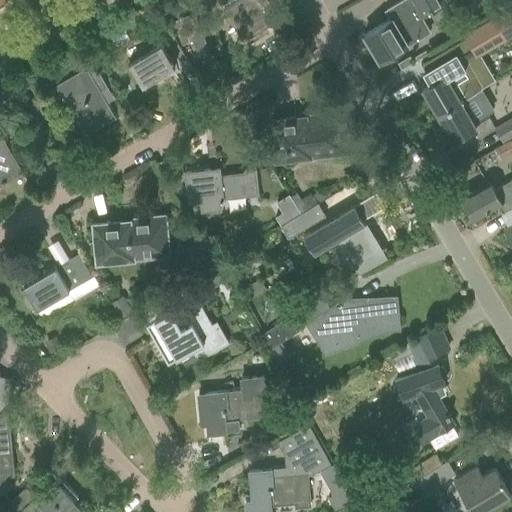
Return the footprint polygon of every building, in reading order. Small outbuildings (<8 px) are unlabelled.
[(218,0),(243,41),(272,23),(279,19),(268,0),(218,0)] [(390,18),(364,34),(380,61),(429,32),(420,17),(446,1),(445,0),(402,0),(386,10),(390,18)] [(155,6),(144,12),(154,30),(156,29),(163,40),(165,39),(168,43),(175,38),(155,6)] [(511,6),(463,35),(464,37),(476,57),(481,54),(511,35),(511,6)] [(179,16),(171,20),(181,44),(189,41),(192,39),(202,35),(192,11),(179,16)] [(420,63),(432,83),(422,89),(437,115),(461,101),(481,88),(468,66),(454,42),(420,63)] [(174,67),(164,50),(161,44),(128,63),(142,86),(174,67)] [(92,65),(85,69),(56,86),(84,134),(114,117),(105,102),(112,98),(92,65)] [(472,120),(461,101),(437,115),(452,141),(475,127),(477,130),(491,121),(486,112),(472,120)] [(48,129),(39,103),(24,107),(33,134),(48,129)] [(305,116),(271,120),(276,160),(306,156),(304,147),(343,142),(340,112),(330,114),(331,122),(306,124),(305,116)] [(511,134),(511,119),(495,129),(502,141),(511,134)] [(0,183),(21,172),(0,134),(0,183)] [(511,139),(495,150),(500,159),(511,151),(511,139)] [(257,193),(255,170),(244,171),(245,173),(219,176),(219,168),(185,171),(189,201),(201,200),(202,210),(220,208),(219,201),(222,200),(222,197),(257,193)] [(489,181),(479,187),(461,197),(473,218),(501,202),(505,210),(511,206),(511,180),(495,190),(489,181)] [(296,193),(290,196),(301,213),(317,203),(331,195),(329,191),(321,196),(318,191),(312,195),(310,193),(300,199),(296,193)] [(375,193),(358,203),(351,208),(350,206),(303,234),(315,253),(339,238),(359,271),(381,258),(358,220),(383,205),(375,193)] [(282,212),(276,216),(281,225),(300,213),(289,195),(276,202),(282,212)] [(288,237),(324,216),(317,203),(301,213),(300,213),(281,225),(288,237)] [(121,221),(92,223),(95,253),(95,255),(96,257),(97,258),(99,260),(100,261),(102,262),(104,262),(106,262),(130,260),(129,255),(134,255),(134,259),(169,256),(168,246),(165,215),(150,216),(151,226),(130,228),(130,220),(129,220),(129,222),(121,223),(121,221)] [(206,258),(195,242),(184,250),(194,265),(206,258)] [(43,270),(21,283),(27,294),(23,296),(23,298),(23,300),(24,303),(25,306),(27,308),(30,309),(35,307),(36,309),(68,291),(73,299),(86,291),(82,283),(84,281),(70,258),(68,259),(57,266),(45,273),(43,270)] [(197,274),(195,275),(200,285),(211,279),(208,273),(205,269),(197,274)] [(266,290),(260,278),(246,286),(252,298),(266,290)] [(189,280),(166,294),(175,309),(148,324),(170,363),(195,349),(201,359),(231,342),(219,320),(214,323),(189,280)] [(344,299),(306,322),(325,351),(353,334),(353,336),(360,334),(360,332),(398,328),(395,303),(372,305),(369,306),(365,305),(360,305),(355,304),(352,303),(348,301),(344,299)] [(294,313),(262,333),(271,348),(280,341),(303,327),(302,325),(294,313)] [(413,338),(388,353),(393,363),(411,353),(419,371),(395,380),(402,398),(414,394),(427,416),(412,424),(422,442),(429,438),(435,449),(458,435),(452,425),(453,424),(431,388),(444,383),(437,364),(436,364),(433,356),(448,349),(438,327),(413,338)] [(57,340),(46,344),(49,355),(61,350),(57,340)] [(204,393),(204,395),(199,395),(198,395),(201,423),(202,423),(201,423),(207,422),(208,433),(240,429),(239,419),(268,417),(264,376),(241,378),(242,389),(204,393)] [(285,377),(272,384),(281,401),(294,395),(285,377)] [(0,493),(6,493),(4,476),(13,475),(11,451),(7,451),(5,430),(9,430),(7,413),(0,413),(0,493)] [(271,471),(270,469),(249,471),(252,500),(245,501),(246,511),(270,511),(270,504),(295,502),(296,507),(310,505),(307,474),(317,470),(330,463),(308,424),(278,440),(285,453),(287,469),(271,471)] [(454,473),(447,461),(416,479),(424,491),(454,473)] [(477,465),(453,479),(471,511),(476,511),(510,493),(495,467),(482,474),(477,465)] [(25,487),(6,506),(0,510),(0,511),(19,511),(23,508),(26,511),(79,511),(83,509),(74,499),(78,496),(72,490),(68,494),(57,482),(37,500),(25,487)] [(343,488),(327,497),(334,509),(350,500),(343,488)]
